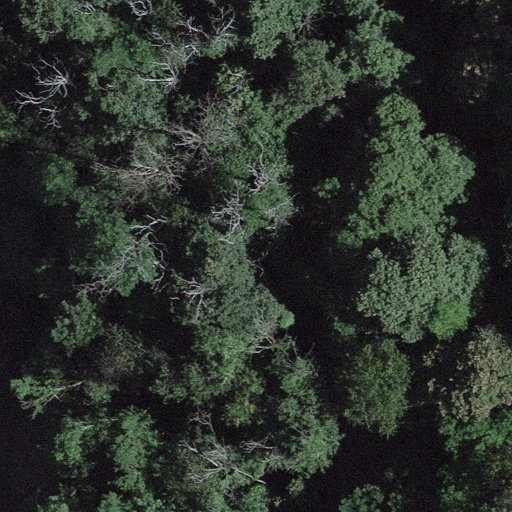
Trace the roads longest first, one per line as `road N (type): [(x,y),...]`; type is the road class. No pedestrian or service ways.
road 1 (track): [(389,102),(361,136),(349,223),(366,380),(362,511)]
road 2 (track): [(511,218),(499,145),(446,109),(389,102)]
